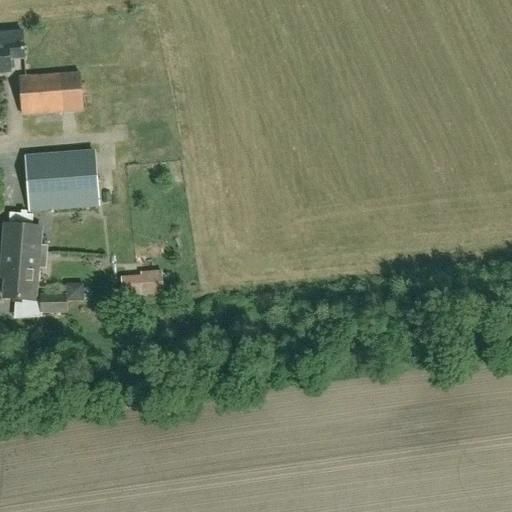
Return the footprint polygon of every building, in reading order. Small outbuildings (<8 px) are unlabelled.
[(0,74),(11,73),(10,60),(25,59),(22,32),(0,34),(0,74)] [(22,116),(83,111),(80,74),(19,78),(22,116)] [(30,212),(99,206),(95,153),(25,158),(30,212)] [(9,226),(5,226),(2,269),(7,269),(5,298),(35,301),(37,266),(45,266),(46,247),(39,246),(40,228),(31,228),(32,216),(10,214),(9,226)] [(164,296),(162,272),(152,273),(152,285),(142,285),(142,277),(132,278),(133,298),(164,296)] [(66,304),(82,303),(82,287),(65,286),(66,292),(38,293),(40,315),(66,314),(66,304)]
